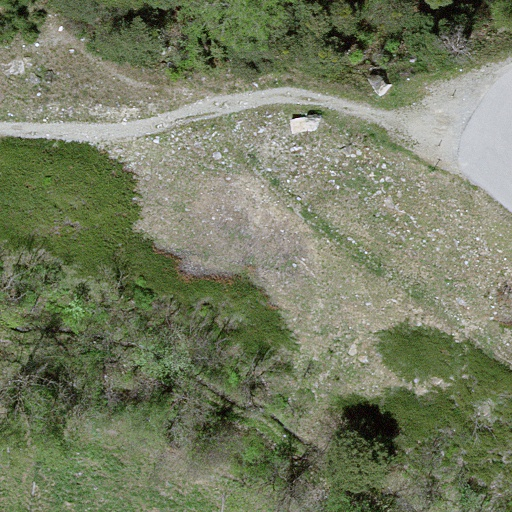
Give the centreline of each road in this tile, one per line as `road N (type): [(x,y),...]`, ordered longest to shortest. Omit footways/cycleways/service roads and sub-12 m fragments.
road 1 (track): [(217,105),(255,176),(342,257),(455,340),(511,370)]
road 2 (track): [(217,105),(270,95),(417,123),(469,114)]
road 3 (track): [(0,130),(141,128),(217,105)]
